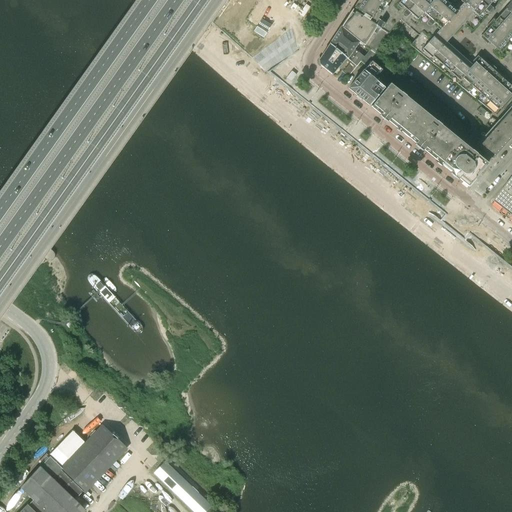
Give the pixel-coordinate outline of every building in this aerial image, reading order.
[(511,0),(456,0),(454,2),(451,0),(358,0),(350,12),(341,26),(342,27),(343,26),(345,25),(346,23),(348,21),(350,19),(351,18),(351,17),(352,17),(355,12),(376,26),(388,34),(393,29),(411,44),(410,45),(495,116),(511,97),(511,0)] [(370,50),(376,55),(376,54),(375,54),(388,34),(376,26),(355,12),(352,17),(351,17),(351,18),(350,19),(348,21),(346,23),(345,25),(343,26),(342,27),(342,28),(363,45),(370,50)] [(357,52),(363,45),(342,28),(340,27),(329,44),(346,58),(347,59),(354,49),(357,52)] [(332,75),(346,58),(329,44),(319,61),(319,65),(332,75)] [(351,62),(356,67),(357,65),(364,57),(357,52),(354,49),(347,59),(351,62)] [(376,56),(376,55),(370,50),(364,57),(357,65),(364,70),(357,79),(357,78),(348,88),(370,106),(382,91),(386,85),(376,77),(382,70),(371,62),(376,56)] [(348,77),(356,67),(351,62),(342,72),(348,77)] [(474,179),(488,163),(462,141),(469,132),(461,123),(457,119),(453,115),(444,107),(436,100),(427,93),(418,87),(413,83),(408,80),(397,74),(390,83),(390,84),(371,107),(466,185),(474,179)] [(481,107),(477,111),(484,117),(488,113),(481,107)] [(476,144),(492,159),(511,136),(511,109),(501,121),(499,119),(476,144)] [(511,179),(493,205),(511,219),(511,179)] [(94,271),(85,278),(136,337),(145,329),(94,271)] [(82,511),(85,510),(75,500),(82,492),(84,491),(124,448),(113,438),(102,428),(63,470),(54,461),(51,458),(50,457),(20,488),(27,494),(33,500),(21,511),(82,511)] [(77,437),(71,430),(49,454),(51,456),(52,457),(55,460),(61,466),(84,443),(77,437)] [(212,511),(214,510),(163,461),(153,472),(180,497),(181,496),(198,511),(212,511)]
